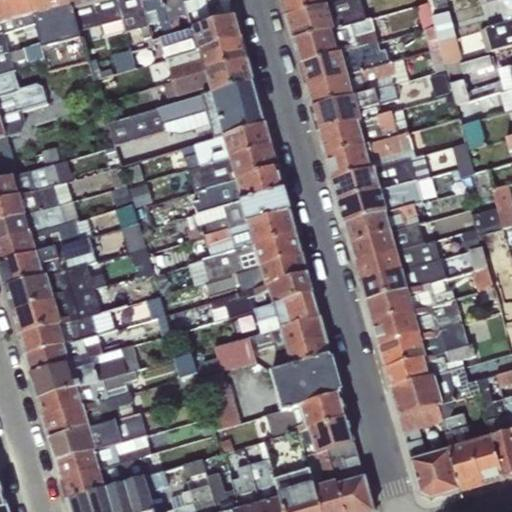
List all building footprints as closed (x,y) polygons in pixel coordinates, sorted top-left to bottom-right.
[(8,0),(0,0),(0,36),(3,36),(17,31),(8,0)] [(29,0),(8,0),(17,31),(36,26),(29,0)] [(71,0),(29,0),(36,26),(49,74),(88,64),(82,33),(71,0)] [(117,0),(71,0),(82,33),(123,22),(117,0)] [(141,0),(117,0),(123,22),(126,34),(141,30),(143,40),(151,38),(149,28),(141,0)] [(161,0),(141,0),(149,28),(160,25),(164,38),(171,35),(161,0)] [(182,0),(161,0),(171,35),(181,31),(178,21),(180,21),(179,18),(187,16),(182,0)] [(206,0),(182,0),(187,16),(199,13),(202,25),(212,23),(206,0)] [(206,0),(212,23),(236,17),(230,0),(206,0)] [(281,0),(287,19),(350,0),(281,0)] [(350,0),(287,19),(293,43),(367,21),(360,0),(350,0)] [(431,20),(449,14),(445,0),(425,0),(427,4),(431,20)] [(511,0),(498,0),(480,5),(481,7),(499,2),(505,25),(511,22),(511,0)] [(431,20),(427,4),(418,8),(424,30),(433,28),(431,20)] [(449,14),(431,20),(433,28),(438,44),(456,39),(449,14)] [(171,35),(164,38),(160,39),(167,61),(242,39),(236,17),(212,23),(202,25),(181,31),(171,35)] [(367,21),(293,43),(300,67),(378,44),(375,33),(371,20),(367,21)] [(511,22),(505,25),(480,32),(486,54),(511,46),(511,22)] [(433,28),(424,30),(430,54),(440,51),(438,44),(433,28)] [(0,57),(9,55),(3,36),(0,36),(0,57)] [(242,39),(167,61),(173,84),(248,62),(242,39)] [(456,39),(438,44),(440,51),(444,66),(461,61),(456,39)] [(378,44),(300,67),(307,90),(399,63),(396,51),(386,53),(386,52),(381,53),(378,44)] [(405,48),(396,51),(399,63),(404,62),(409,60),(405,48)] [(28,49),(9,55),(12,66),(31,60),(28,49)] [(131,53),(113,57),(117,74),(135,69),(131,53)] [(9,55),(0,57),(0,77),(15,74),(12,66),(9,55)] [(461,61),(444,66),(452,87),(467,82),(466,77),(476,74),(477,77),(495,72),(491,58),(462,65),(461,61)] [(248,62),(173,84),(163,87),(167,101),(210,88),(212,95),(254,83),(248,62)] [(399,63),(307,90),(312,110),(395,86),(409,82),(404,62),(399,63)] [(511,68),(510,69),(510,70),(500,73),(503,83),(470,92),(472,98),(511,87),(511,68)] [(15,74),(0,77),(0,119),(21,113),(49,105),(43,89),(38,85),(21,93),(15,74)] [(467,82),(452,87),(457,106),(470,102),(469,100),(472,99),(471,93),(468,94),(466,90),(470,89),(467,82)] [(254,83),(212,95),(109,125),(116,149),(166,134),(163,126),(206,113),(210,125),(215,141),(266,126),(254,83)] [(395,86),(312,110),(319,134),(379,117),(377,108),(399,102),(395,86)] [(511,90),(500,94),(506,114),(511,112),(511,90)] [(379,117),(319,134),(326,158),(409,135),(402,110),(379,117)] [(21,113),(0,119),(0,157),(1,158),(12,154),(8,138),(27,132),(21,113)] [(183,135),(210,125),(206,113),(163,126),(166,134),(183,135)] [(466,146),(468,151),(487,146),(481,122),(461,128),(466,146)] [(266,126),(215,141),(183,151),(189,173),(272,148),(266,126)] [(409,135),(326,158),(333,183),(416,158),(409,135)] [(468,151),(466,146),(452,148),(461,178),(474,174),(468,151)] [(272,148),(189,173),(195,193),(237,181),(278,169),(272,148)] [(47,169),(53,167),(61,165),(58,149),(43,152),(47,169)] [(12,154),(1,158),(7,180),(19,177),(12,154)] [(416,158),(333,183),(339,204),(417,182),(431,178),(424,156),(416,158)] [(53,167),(60,186),(67,184),(73,182),(68,163),(61,165),(53,167)] [(140,166),(129,169),(133,185),(145,182),(140,166)] [(7,180),(0,182),(0,203),(60,186),(53,167),(47,169),(19,177),(7,180)] [(115,191),(127,187),(122,168),(109,172),(115,191)] [(278,169),(237,181),(239,191),(194,204),(199,216),(284,191),(278,169)] [(417,182),(339,204),(345,226),(390,213),(415,206),(423,204),(417,182)] [(60,186),(0,203),(0,224),(73,203),(67,184),(60,186)] [(148,185),(130,190),(135,209),(153,204),(148,185)] [(498,212),(511,208),(511,207),(511,198),(509,186),(492,191),(497,210),(498,212)] [(127,187),(115,191),(112,192),(117,211),(133,207),(127,187)] [(284,191),(199,216),(187,220),(191,233),(187,234),(190,242),(204,238),(290,213),(284,191)] [(73,203),(0,224),(0,245),(65,226),(79,222),(73,203)] [(390,213),(345,226),(350,245),(420,226),(415,206),(390,213)] [(133,207),(117,211),(123,230),(139,226),(133,207)] [(511,209),(511,208),(498,212),(503,230),(511,227),(511,209)] [(498,212),(497,210),(479,216),(472,218),(475,231),(478,239),(503,230),(498,212)] [(290,213),(204,238),(211,258),(296,233),(290,213)] [(65,226),(0,245),(0,265),(71,245),(65,226)] [(139,226),(123,230),(130,254),(145,249),(139,226)] [(420,226),(350,245),(356,265),(425,245),(420,226)] [(478,239),(475,231),(461,235),(466,254),(470,253),(481,250),(478,239)] [(211,258),(203,261),(210,284),(303,257),(296,233),(211,258)] [(71,245),(0,265),(0,270),(6,290),(88,266),(97,264),(90,240),(71,245)] [(425,245),(356,265),(361,284),(442,261),(436,242),(425,245)] [(146,250),(131,255),(138,278),(153,274),(146,250)] [(481,250),(470,253),(476,272),(486,269),(481,250)] [(210,284),(206,284),(211,299),(236,291),(238,296),(308,276),(303,257),(210,284)] [(210,284),(203,261),(188,266),(195,288),(206,284),(210,284)] [(442,261),(361,284),(366,303),(442,282),(447,280),(442,261)] [(88,266),(6,290),(13,314),(95,291),(88,266)] [(486,269),(476,272),(472,273),(478,295),(492,291),(486,269)] [(308,276),(238,296),(210,304),(215,324),(254,312),(313,295),(308,276)] [(442,282),(366,303),(373,325),(449,303),(442,282)] [(95,291),(13,314),(20,339),(102,315),(95,291)] [(313,295),(254,312),(261,336),(320,319),(313,295)] [(160,298),(147,302),(152,321),(166,317),(160,298)] [(449,303),(373,325),(379,349),(463,325),(456,301),(449,303)] [(102,315),(20,339),(26,358),(98,337),(115,332),(110,313),(102,315)] [(261,336),(250,339),(255,357),(287,348),(293,369),(331,358),(320,319),(261,336)] [(463,325),(379,349),(385,371),(469,347),(463,325)] [(98,337),(26,358),(31,377),(103,356),(98,337)] [(255,357),(250,339),(215,350),(218,359),(222,371),(222,373),(256,363),(255,357)] [(469,347),(385,371),(391,390),(464,369),(462,362),(476,358),(473,346),(469,347)] [(103,356),(31,377),(39,401),(135,373),(141,371),(134,347),(103,356)] [(193,356),(176,361),(182,380),(199,375),(193,356)] [(331,358),(293,369),(273,374),(284,413),(342,396),(331,358)] [(222,371),(218,359),(197,365),(200,378),(222,371)] [(464,369),(391,390),(399,418),(438,407),(453,403),(480,395),(476,382),(468,385),(464,369)] [(511,386),(511,370),(497,374),(501,389),(511,386)] [(135,373),(39,401),(44,420),(130,395),(128,385),(138,382),(135,373)] [(218,432),(228,429),(241,425),(230,386),(227,386),(223,374),(200,381),(215,432),(218,432)] [(486,380),(476,382),(480,395),(491,433),(504,481),(511,478),(511,431),(504,401),(493,405),(486,380)] [(130,395),(44,420),(50,442),(136,417),(130,395)] [(342,396),(284,413),(267,418),(274,442),(300,434),(348,420),(342,396)] [(453,403),(438,407),(443,424),(449,447),(462,493),(481,487),(468,440),(461,416),(449,420),(458,405),(453,403)] [(438,407),(399,418),(420,495),(420,496),(431,502),(462,493),(449,447),(427,453),(420,431),(443,424),(438,407)] [(136,417),(50,442),(57,463),(134,441),(147,437),(141,415),(136,417)] [(348,420),(300,434),(307,458),(328,452),(355,444),(348,420)] [(228,429),(218,432),(224,454),(234,451),(228,429)] [(491,433),(468,440),(481,487),(504,481),(491,433)] [(274,442),(266,444),(277,481),(311,471),(307,458),(300,434),(274,442)] [(134,441),(57,463),(62,483),(146,458),(151,457),(149,448),(137,451),(134,441)] [(263,463),(249,467),(262,511),(285,511),(277,481),(266,444),(259,446),(263,463)] [(355,444),(328,452),(344,511),(374,511),(365,479),(355,444)] [(344,511),(328,452),(307,458),(311,471),(322,511),(344,511)] [(146,458),(62,483),(68,502),(146,479),(151,478),(146,458)] [(204,462),(185,468),(188,480),(207,474),(204,462)] [(262,511),(249,467),(237,470),(240,480),(233,482),(236,492),(241,511),(262,511)] [(322,511),(311,471),(277,481),(285,511),(322,511)] [(151,478),(146,479),(150,494),(169,488),(164,474),(151,478)] [(241,511),(236,492),(226,495),(220,476),(209,480),(211,487),(217,511),(241,511)] [(146,479),(68,502),(70,511),(155,511),(150,494),(146,479)] [(1,482),(0,482),(0,511),(8,509),(1,482)] [(217,511),(211,487),(192,493),(197,511),(217,511)] [(175,511),(171,511),(197,511),(192,493),(172,498),(175,511)]
